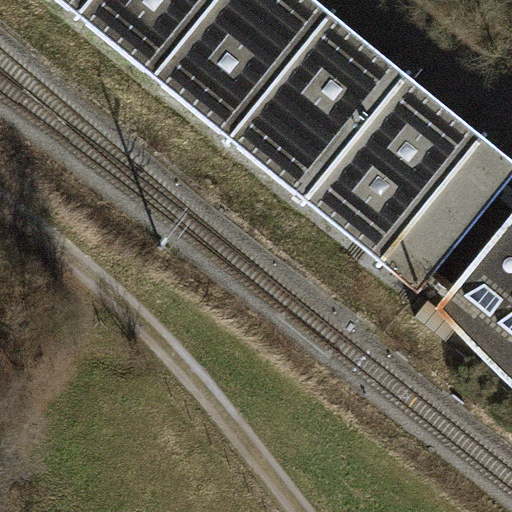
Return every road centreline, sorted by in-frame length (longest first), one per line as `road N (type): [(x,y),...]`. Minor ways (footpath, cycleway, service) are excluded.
road 1 (track): [(0,195),(111,287),(289,511)]
road 2 (unknown): [(511,112),(372,0)]
